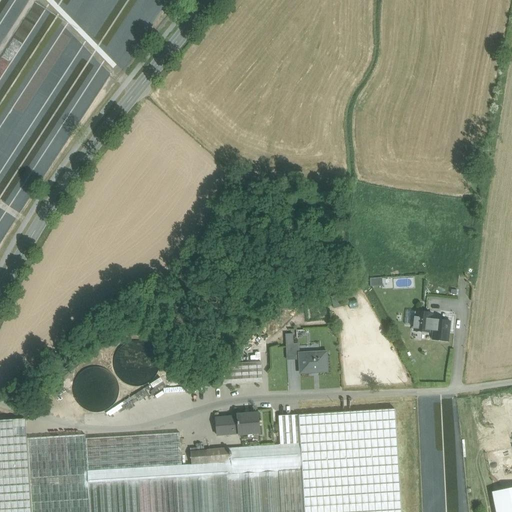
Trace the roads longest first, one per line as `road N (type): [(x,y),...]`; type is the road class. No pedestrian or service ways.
road 1 (unclassified): [(0,410),(109,429),(173,422),(238,401),(511,384)]
road 2 (tertiary): [(211,0),(82,160),(0,300)]
